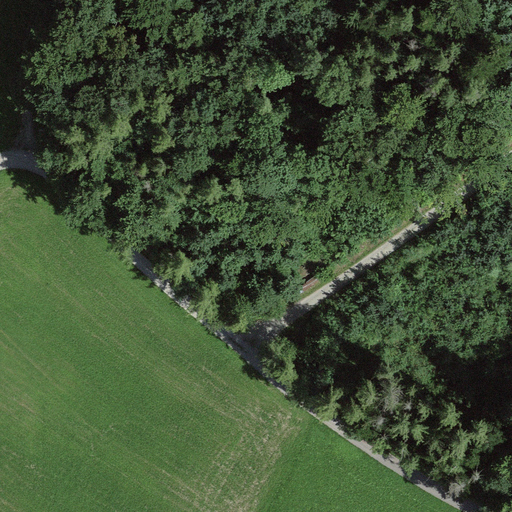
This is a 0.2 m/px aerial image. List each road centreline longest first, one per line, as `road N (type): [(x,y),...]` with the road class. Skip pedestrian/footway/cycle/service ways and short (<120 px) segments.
road 1 (track): [(511,157),(250,342),(364,436),(491,511)]
road 2 (track): [(0,162),(11,156),(54,168),(250,342)]
